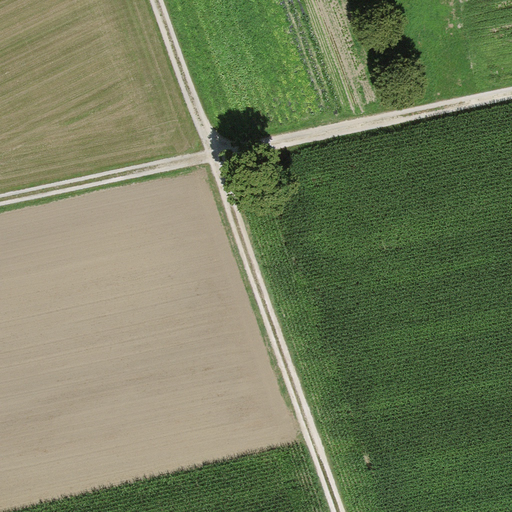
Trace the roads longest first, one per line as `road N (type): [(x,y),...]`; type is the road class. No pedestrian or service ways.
road 1 (track): [(339,511),(154,0)]
road 2 (track): [(0,202),(511,95)]
